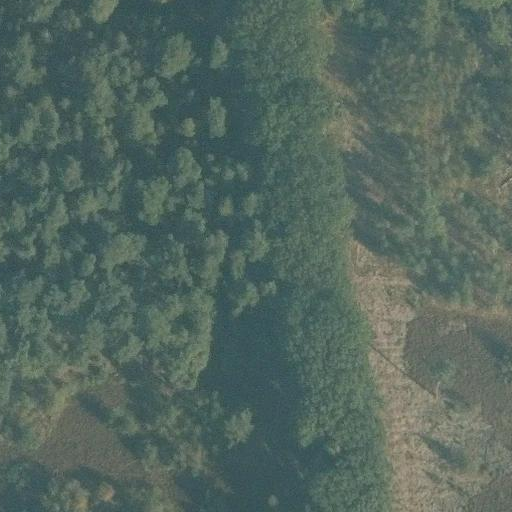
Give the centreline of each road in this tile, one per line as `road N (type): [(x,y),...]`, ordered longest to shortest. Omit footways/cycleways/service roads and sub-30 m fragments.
road 1 (track): [(349,511),(267,24)]
road 2 (track): [(267,24),(0,1)]
road 3 (track): [(511,46),(267,24)]
